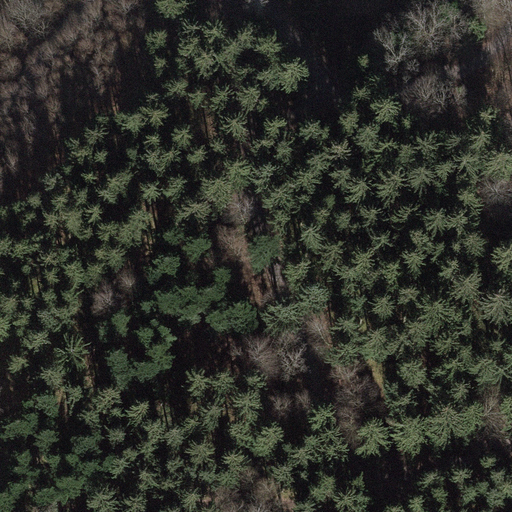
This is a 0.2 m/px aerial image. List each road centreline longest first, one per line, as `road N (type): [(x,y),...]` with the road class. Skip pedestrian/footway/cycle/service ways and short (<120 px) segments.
road 1 (track): [(401,501),(330,429),(256,207),(266,140),(334,91)]
road 2 (track): [(511,443),(438,477),(389,511)]
